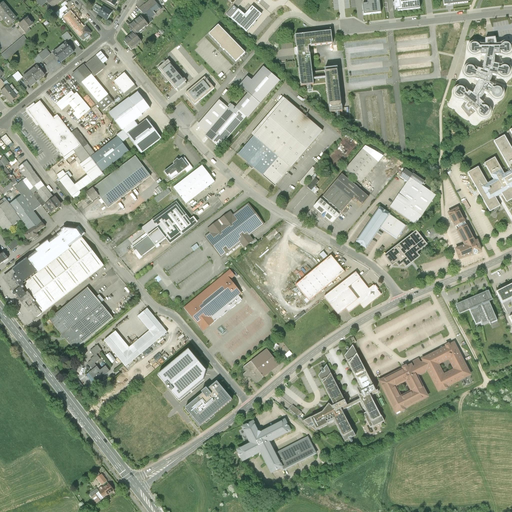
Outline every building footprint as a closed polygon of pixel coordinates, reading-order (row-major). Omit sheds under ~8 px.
[(60,0),(49,0),(47,2),(53,9),(62,1),(60,0)] [(153,0),(151,0),(148,3),(149,4),(145,6),(148,9),(145,11),(146,13),(151,18),(155,14),(154,13),(160,8),(153,0)] [(364,16),(381,14),(378,0),(367,0),(368,4),(362,5),(364,16)] [(418,0),(396,0),(398,13),(420,10),(418,0)] [(63,8),(59,12),(61,15),(58,17),(60,20),(65,16),(63,13),(67,10),(65,6),(67,4),(65,2),(61,6),(63,8)] [(16,19),(2,4),(0,5),(0,16),(8,26),(16,19)] [(102,9),(97,5),(93,10),(99,14),(102,9)] [(144,5),(139,10),(144,15),(145,13),(146,13),(145,11),(148,9),(145,6),(144,5)] [(234,5),(225,15),(246,33),(262,15),(252,6),(245,15),(234,5)] [(112,13),(103,8),(102,9),(99,14),(98,15),(107,20),(112,13)] [(84,29),(70,13),(64,18),(77,34),(83,41),(91,34),(86,27),(84,29)] [(152,22),(145,13),(144,15),(150,23),(152,22)] [(141,17),(129,27),(134,33),(136,36),(148,26),(141,17)] [(23,22),(18,26),(24,33),(29,29),(33,25),(27,18),(23,22)] [(219,25),(210,34),(221,45),(220,47),(223,50),(224,49),(235,61),(244,52),(219,25)] [(310,50),(309,47),(316,46),(329,44),(333,44),(332,31),(295,35),(297,48),(298,48),(298,52),(298,55),(301,86),(314,84),(313,80),(326,79),(330,113),(342,112),(337,67),(330,68),(324,69),(325,70),(312,72),(310,54),(310,51),(310,50)] [(71,38),(67,33),(62,37),(66,42),(71,38)] [(134,33),(124,42),(131,51),(141,42),(136,36),(134,33)] [(484,104),(480,100),(484,93),(489,96),(491,97),(493,99),(496,101),(501,100),(503,98),(505,93),(504,91),(503,88),(499,86),(496,86),(494,85),(490,83),(492,76),(494,76),(498,77),(499,78),(501,79),(503,80),(506,79),(509,78),(510,77),(511,73),(511,70),(510,67),(507,65),(504,65),(502,66),(500,66),(500,64),(495,64),(496,60),(496,56),(501,55),(503,56),(505,57),(508,56),(511,54),(511,52),(511,44),(511,43),(509,42),(506,41),(503,41),(500,44),(496,44),(495,38),(490,39),(486,39),(486,45),(481,44),(479,43),(477,42),(474,42),(472,42),(469,44),(467,47),(467,51),(469,54),(471,56),(473,57),(476,57),(478,56),(480,56),(485,56),(483,69),(479,68),(478,69),(476,69),(475,67),(474,66),(473,65),(470,65),(466,66),(464,67),(463,70),(462,73),(464,77),(467,79),(470,79),(472,79),(474,79),(479,83),(472,94),(468,91),(465,87),(462,86),(458,86),(456,87),(454,89),(453,91),(453,95),(454,98),(458,100),(461,100),(462,101),(467,104),(464,107),(468,112),(472,108),(475,111),(476,113),(478,116),(480,118),(483,120),(487,119),(490,117),(491,114),(491,110),(490,107),(488,106),(484,104)] [(69,47),(66,44),(60,49),(67,58),(73,53),(71,50),(69,47)] [(67,58),(60,49),(53,54),(56,57),(58,60),(61,63),(67,58)] [(50,55),(46,50),(39,56),(43,61),(50,55)] [(106,66),(97,55),(72,75),(103,113),(115,102),(94,76),(106,66)] [(43,61),(39,56),(34,60),(38,65),(43,61)] [(168,60),(157,70),(177,92),(188,83),(168,60)] [(279,78),(262,64),(251,78),(242,88),(247,92),(234,107),(245,116),(247,117),(279,78)] [(37,67),(23,78),(31,88),(45,77),(37,67)] [(18,73),(13,77),(17,82),(21,78),(18,73)] [(124,94),(134,85),(125,73),(114,81),(124,94)] [(242,88),(251,78),(247,75),(239,85),(242,88)] [(205,77),(185,93),(195,105),(214,88),(205,77)] [(0,92),(0,91),(0,92),(5,98),(14,90),(11,86),(8,89),(6,87),(0,92)] [(14,90),(5,98),(10,104),(16,98),(14,96),(17,94),(14,90)] [(80,120),(91,111),(77,93),(74,95),(71,91),(57,103),(63,110),(68,106),(80,120)] [(110,114),(123,131),(135,122),(142,116),(141,115),(149,109),(138,93),(129,100),(129,99),(110,114)] [(227,107),(219,98),(196,124),(206,132),(227,107)] [(238,155),(275,186),(322,131),(285,99),(238,155)] [(35,105),(34,104),(26,110),(26,112),(37,127),(39,125),(64,158),(74,151),(81,146),(72,134),(59,117),(55,120),(40,101),(35,105)] [(219,147),(245,116),(234,107),(230,103),(227,107),(206,132),(204,134),(219,147)] [(130,139),(141,154),(161,139),(147,120),(139,127),(127,135),(130,139)] [(127,135),(139,127),(135,122),(123,131),(127,135)] [(81,146),(83,149),(88,145),(77,130),(72,134),(81,146)] [(511,130),(511,132),(511,133),(511,149),(507,141),(505,136),(494,142),(511,171),(505,175),(495,158),(485,164),(494,181),(488,184),(478,167),(468,173),(479,192),(490,212),(500,207),(496,198),(502,195),(507,203),(511,200),(511,130)] [(127,135),(123,131),(117,136),(118,138),(123,144),(130,139),(127,135)] [(13,145),(5,136),(1,140),(8,149),(13,145)] [(95,154),(90,158),(101,172),(129,152),(123,144),(118,138),(95,154)] [(83,149),(90,158),(95,154),(88,145),(83,149)] [(63,171),(56,175),(60,181),(72,197),(102,174),(101,172),(90,158),(83,149),(81,146),(74,151),(83,163),(80,166),(88,176),(75,186),(67,176),(66,176),(63,171)] [(365,147),(346,170),(361,183),(383,157),(365,147)] [(0,161),(4,167),(9,163),(3,156),(0,161)] [(150,176),(135,157),(93,188),(99,196),(109,208),(150,176)] [(165,172),(171,181),(185,171),(187,173),(193,169),(184,158),(179,162),(177,160),(173,166),(165,172)] [(0,194),(1,196),(13,187),(17,184),(4,167),(0,161),(0,171),(10,184),(2,190),(0,187),(0,194)] [(54,199),(26,162),(18,168),(26,180),(23,182),(41,206),(43,208),(45,207),(54,199)] [(208,174),(202,166),(173,188),(186,205),(215,183),(208,174)] [(299,182),(303,186),(316,172),(311,168),(299,182)] [(408,183),(411,179),(423,186),(425,182),(406,170),(400,178),(408,183)] [(317,171),(304,187),(308,191),(322,175),(317,171)] [(369,196),(342,173),(314,206),(333,222),(354,197),(362,204),(369,196)] [(423,186),(411,179),(408,183),(391,208),(417,225),(436,195),(423,186)] [(41,206),(23,182),(22,181),(17,184),(13,187),(21,197),(33,213),(41,206)] [(93,188),(86,194),(92,202),(99,196),(93,188)] [(153,197),(157,202),(171,193),(168,188),(153,197)] [(21,197),(9,206),(21,222),(29,233),(35,227),(36,228),(42,224),(33,213),(21,197)] [(45,207),(51,215),(61,207),(54,199),(45,207)] [(0,227),(5,234),(21,222),(9,206),(4,200),(0,203),(0,227)] [(461,202),(465,210),(470,207),(466,200),(461,202)] [(177,202),(142,228),(146,234),(132,244),(134,247),(132,249),(134,252),(133,253),(138,260),(166,239),(170,245),(198,224),(194,218),(191,221),(177,202)] [(211,233),(206,237),(221,257),(240,243),(244,248),(252,242),(248,237),(264,225),(248,204),(233,216),(230,212),(208,229),(211,233)] [(458,208),(448,213),(465,246),(455,249),(459,259),(473,254),(473,255),(475,255),(477,254),(478,253),(477,252),(481,251),(477,241),(475,242),(458,208)] [(379,209),(357,242),(367,248),(380,228),(397,239),(406,226),(379,209)] [(45,228),(42,224),(36,228),(35,227),(29,233),(24,236),(28,241),(32,238),(34,240),(38,237),(36,235),(45,228)] [(103,266),(76,231),(65,229),(4,278),(36,317),(103,266)] [(417,233),(386,256),(393,266),(397,263),(400,266),(404,264),(406,267),(419,257),(416,254),(427,245),(417,233)] [(20,245),(16,240),(8,246),(13,251),(20,245)] [(323,260),(328,257),(323,251),(319,254),(323,260)] [(0,254),(0,264),(8,258),(3,252),(1,254),(0,254)] [(331,256),(296,286),(309,302),(345,272),(331,256)] [(184,308),(201,328),(212,319),(214,322),(227,312),(224,308),(242,294),(230,279),(234,275),(230,271),(184,308)] [(324,297),(328,303),(361,278),(356,272),(324,297)] [(361,278),(328,303),(338,315),(346,309),(349,313),(360,304),(364,308),(380,295),(376,290),(377,289),(375,287),(374,288),(373,286),(369,289),(361,278)] [(511,284),(511,285),(496,292),(511,323),(511,284)] [(113,318),(87,288),(49,320),(74,351),(113,318)] [(474,299),(456,307),(460,315),(470,311),(476,325),(481,323),(481,324),(482,326),(489,323),(490,325),(498,321),(489,302),(492,300),(489,293),(474,299)] [(148,311),(138,319),(149,333),(130,350),(116,334),(104,344),(127,370),(168,334),(148,311)] [(294,319),(296,321),(305,314),(303,312),(294,319)] [(455,342),(421,359),(424,364),(426,369),(438,392),(471,376),(455,342)] [(94,371),(97,368),(94,365),(100,360),(97,355),(102,351),(97,345),(89,351),(94,357),(90,360),(92,362),(89,364),(94,371)] [(377,391),(375,391),(353,346),(344,359),(360,392),(355,395),(357,399),(354,401),(349,403),(351,407),(361,402),(366,412),(364,413),(372,429),(385,423),(370,396),(378,393),(377,391)] [(158,375),(179,401),(204,380),(206,374),(207,371),(189,349),(158,375)] [(266,349),(243,367),(243,370),(246,372),(243,374),(243,376),(244,378),(250,378),(254,384),(256,384),(279,365),(266,349)] [(111,352),(106,355),(111,363),(116,361),(111,352)] [(415,363),(413,370),(416,375),(417,374),(420,375),(424,373),(425,370),(426,369),(424,364),(419,361),(416,362),(415,363)] [(395,415),(428,398),(411,365),(378,382),(395,415)] [(351,407),(349,403),(347,404),(326,366),(324,370),(323,368),(322,368),(321,368),(320,370),(322,372),(319,377),(333,405),(332,406),(329,405),(325,410),(323,413),(304,422),(308,425),(308,426),(308,427),(309,428),(310,428),(311,427),(316,431),(328,425),(328,424),(334,421),(345,442),(356,436),(343,411),(351,407)] [(89,375),(97,384),(102,380),(101,379),(110,372),(106,367),(100,372),(97,368),(94,371),(89,375)] [(203,394),(185,408),(200,426),(232,400),(217,382),(208,389),(206,388),(201,392),(203,394)] [(134,419),(138,415),(133,411),(129,415),(134,419)] [(260,432),(255,420),(242,426),(250,443),(237,450),(243,463),(262,453),(272,474),(283,469),(284,471),(314,456),(318,454),(309,436),(305,438),(276,453),(271,442),(289,433),(292,431),(286,420),(260,432)] [(97,477),(102,484),(107,481),(102,473),(97,477)] [(114,491),(108,484),(103,487),(104,489),(99,492),(97,489),(89,494),(96,504),(114,491)]
